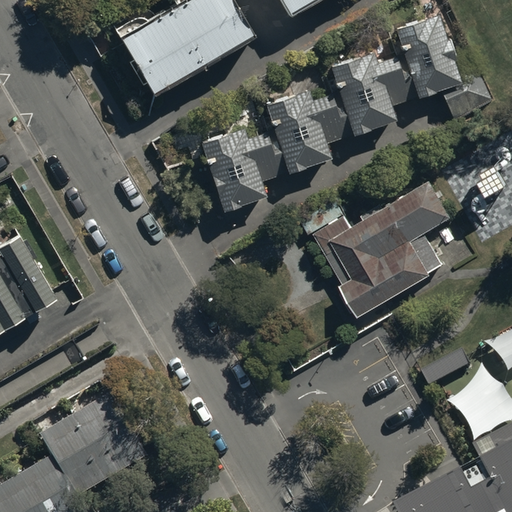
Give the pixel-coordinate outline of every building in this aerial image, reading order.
[(231,0),(188,0),(120,40),(132,59),(127,62),(141,85),(145,82),(152,94),(252,35),(231,0)] [(281,0),(290,14),(313,0),(281,0)] [(451,55),(453,54),(447,34),(443,35),(436,11),(393,24),(401,49),(375,57),(373,48),(329,62),(337,88),(309,97),(306,86),(263,99),(272,126),(245,134),(242,122),(198,135),(221,209),(266,193),(261,179),(331,154),(327,142),(396,117),(391,104),(440,86),(453,117),(492,101),(476,65),(458,73),(451,55)] [(350,225),(344,215),(314,232),(343,280),(340,282),(358,313),(427,274),(430,279),(438,274),(434,268),(442,263),(423,230),(451,214),(432,181),(350,225)] [(0,323),(54,291),(17,229),(0,239),(0,246),(0,247),(0,323)] [(461,347),(420,368),(428,384),(469,363),(461,347)] [(49,455),(0,483),(0,511),(86,511),(76,493),(142,455),(106,394),(37,435),(49,455)] [(511,511),(511,422),(471,444),(480,460),(394,504),(398,511),(511,511)]
